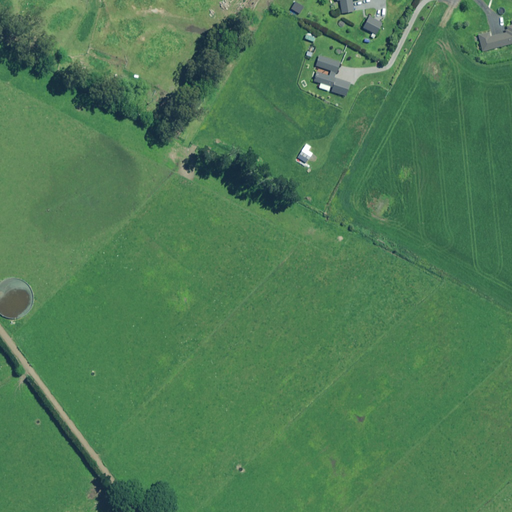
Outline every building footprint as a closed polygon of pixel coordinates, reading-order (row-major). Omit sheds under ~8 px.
[(354,12),(352,1),(355,0),(331,0),(333,1),(333,0),(335,0),(340,3),(342,14),(354,12)] [(382,23),(369,16),(363,29),(376,35),(382,23)] [(511,19),(511,20),(511,23),(511,25),(505,27),(507,32),(491,36),(490,32),(478,35),(482,52),(511,44),(511,19)] [(368,58),(359,53),(357,57),(367,61),(368,58)] [(340,63),(320,57),(316,67),(330,71),(329,76),(318,73),(315,82),(320,84),(319,88),(346,97),(350,84),(335,78),(340,63)] [(312,154),(303,149),(299,154),(308,160),(312,154)]
